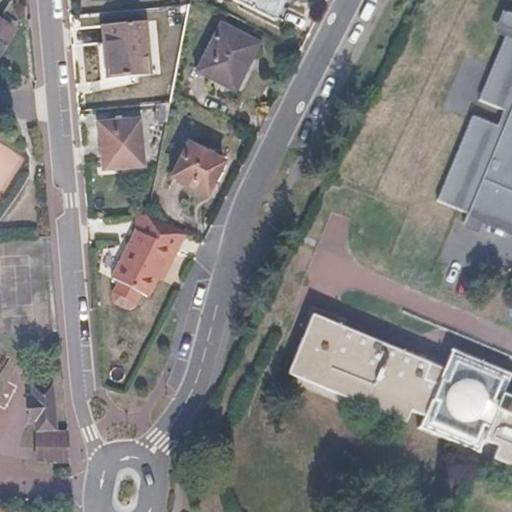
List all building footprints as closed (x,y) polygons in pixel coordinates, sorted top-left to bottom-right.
[(232,0),(267,16),(275,0),(232,0)] [(511,5),(476,102),(501,112),(494,128),(469,117),(434,203),(467,216),(511,234),(511,5)] [(0,37),(8,25),(0,19),(0,37)] [(144,20),(104,23),(107,77),(149,74),(144,20)] [(259,43),(221,24),(196,71),(225,86),(229,76),(240,81),(259,43)] [(140,120),(99,123),(102,169),(143,165),(140,120)] [(223,160),(190,143),(172,177),(206,194),(223,160)] [(140,229),(136,229),(112,276),(119,280),(114,290),(114,300),(127,308),(136,300),(141,291),(149,295),(159,276),(156,275),(163,262),(170,265),(179,249),(175,247),(183,231),(150,214),(148,214),(140,229)] [(148,214),(135,215),(136,229),(140,229),(148,214)] [(187,233),(183,231),(175,247),(179,249),(187,233)] [(170,265),(163,262),(156,275),(159,276),(163,278),(170,265)] [(309,322),(287,375),(407,424),(413,411),(426,417),(421,430),(482,454),(487,443),(501,448),(496,460),(511,466),(511,401),(504,398),(511,376),(511,372),(452,349),(442,373),(309,322)] [(33,397),(27,398),(28,423),(33,423),(38,436),(35,459),(66,461),(66,431),(54,431),(52,386),(32,387),(33,397)]
